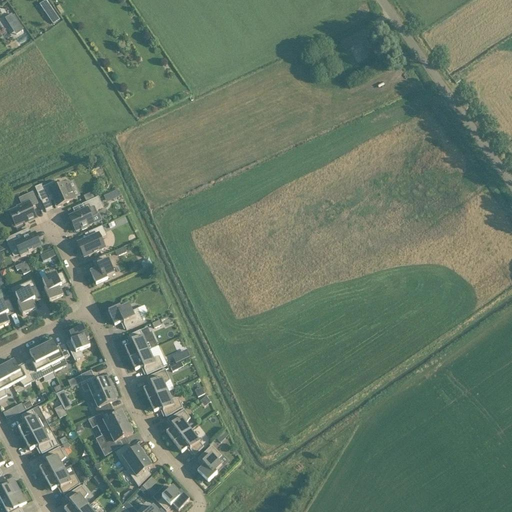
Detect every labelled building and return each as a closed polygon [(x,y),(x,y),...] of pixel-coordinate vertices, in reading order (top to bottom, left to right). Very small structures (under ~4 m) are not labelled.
[(49,5),(42,9),(45,13),(53,25),(60,21),(52,8),(49,5)] [(19,26),(13,17),(12,15),(5,19),(13,31),(19,26)] [(42,186),(35,189),(41,202),(42,202),(41,201),(53,196),(55,202),(54,202),(56,209),(63,207),(63,206),(75,200),(68,184),(59,187),(57,182),(43,188),(42,186)] [(31,207),(38,204),(33,194),(19,200),(22,206),(18,208),(18,210),(10,213),(16,227),(24,223),(25,225),(37,219),(31,207)] [(87,203),(94,200),(92,194),(84,197),(87,203)] [(85,211),(69,218),(76,232),(82,230),(82,231),(89,228),(89,227),(94,224),(92,219),(98,216),(96,212),(103,209),(99,198),(94,200),(87,203),(82,205),(85,211)] [(42,203),(45,211),(52,209),(49,201),(42,203)] [(101,240),(107,237),(102,227),(88,233),(91,239),(78,245),(84,259),(106,250),(101,240)] [(17,250),(20,256),(20,257),(41,248),(40,246),(42,246),(39,240),(38,241),(35,235),(25,240),(22,233),(6,240),(11,252),(17,250)] [(115,252),(118,258),(127,253),(124,248),(115,252)] [(47,254),(50,260),(56,257),(54,251),(47,254)] [(107,279),(115,276),(106,256),(94,261),(98,269),(90,273),(96,287),(108,281),(107,279)] [(23,276),(31,273),(27,263),(15,268),(17,272),(21,270),(23,276)] [(60,289),(68,285),(63,273),(43,283),(46,291),(44,292),(50,303),(63,297),(60,289)] [(22,293),(16,296),(20,304),(18,305),(23,317),(37,310),(33,302),(41,299),(33,281),(20,287),(22,293)] [(6,316),(14,312),(9,301),(0,304),(0,328),(10,324),(6,316)] [(123,323),(127,331),(144,323),(138,310),(132,313),(129,306),(121,310),(120,308),(109,313),(115,326),(123,323)] [(152,325),(155,330),(162,326),(159,321),(152,325)] [(70,334),(74,342),(67,345),(74,362),(83,358),(80,353),(90,348),(87,342),(89,341),(84,328),(70,334)] [(133,345),(125,348),(130,360),(149,351),(140,331),(129,337),(133,345)] [(56,350),(53,343),(41,348),(54,373),(67,366),(64,361),(70,358),(64,346),(56,350)] [(34,362),(26,365),(35,382),(54,373),(41,348),(30,354),(34,362)] [(130,360),(136,372),(143,368),(147,377),(165,369),(160,357),(153,359),(149,351),(130,360)] [(173,357),(176,364),(181,362),(178,355),(173,357)] [(18,369),(14,362),(3,368),(13,386),(20,383),(24,388),(35,382),(26,365),(18,369)] [(3,368),(0,369),(0,400),(7,397),(6,390),(13,386),(3,368)] [(144,390),(149,402),(168,393),(169,393),(165,386),(170,381),(165,370),(148,378),(151,387),(144,390)] [(94,378),(92,372),(81,377),(83,383),(94,378)] [(90,391),(93,399),(111,391),(107,380),(91,386),(90,383),(82,387),(85,394),(90,391)] [(111,391),(93,399),(98,409),(95,410),(98,416),(98,417),(102,415),(113,410),(112,410),(109,405),(116,401),(111,391)] [(57,395),(65,412),(71,408),(64,392),(57,395)] [(154,413),(160,411),(162,410),(166,419),(183,409),(178,399),(171,401),(168,393),(149,402),(154,413)] [(26,411),(33,407),(30,402),(23,405),(26,411)] [(24,440),(43,431),(49,427),(39,408),(33,411),(21,417),(26,425),(18,429),(24,440)] [(7,421),(13,418),(9,411),(3,414),(7,421)] [(167,434),(174,444),(191,431),(186,425),(190,419),(184,411),(167,421),(173,429),(167,434)] [(122,414),(106,421),(102,415),(98,417),(98,416),(88,421),(92,429),(97,427),(102,437),(127,424),(126,422),(127,421),(125,416),(123,416),(122,414)] [(130,426),(128,427),(127,424),(102,437),(107,447),(101,450),(105,457),(119,448),(117,443),(132,435),(131,432),(132,431),(130,426)] [(24,440),(30,451),(38,448),(42,456),(59,446),(55,438),(49,441),(43,431),(24,440)] [(191,431),(174,444),(182,454),(189,449),(195,457),(204,448),(191,431)] [(126,471),(145,458),(144,456),(145,455),(142,449),(140,451),(138,448),(133,451),(129,445),(115,454),(126,471)] [(212,447),(198,460),(204,467),(198,473),(208,483),(217,475),(216,473),(222,467),(217,462),(222,457),(212,447)] [(40,469),(46,480),(65,470),(61,463),(66,459),(60,448),(43,457),(47,465),(40,469)] [(146,459),(145,458),(126,471),(139,488),(151,476),(147,471),(152,468),(150,465),(151,464),(148,458),(146,459)] [(65,470),(46,480),(52,491),(59,488),(64,496),(80,485),(75,476),(68,477),(65,470)] [(94,479),(99,485),(104,482),(99,476),(94,479)] [(0,501),(2,504),(20,494),(14,483),(7,487),(3,479),(0,480),(0,501)] [(66,511),(82,511),(89,507),(84,501),(88,495),(81,487),(65,498),(71,505),(65,510),(66,511)] [(163,488),(153,499),(165,511),(166,511),(173,506),(178,511),(189,502),(181,493),(179,495),(173,488),(168,493),(163,488)] [(20,511),(19,509),(26,505),(20,494),(2,504),(5,511),(20,511)] [(123,507),(127,511),(157,511),(153,507),(148,511),(147,511),(144,508),(138,511),(136,511),(127,503),(123,507)]
